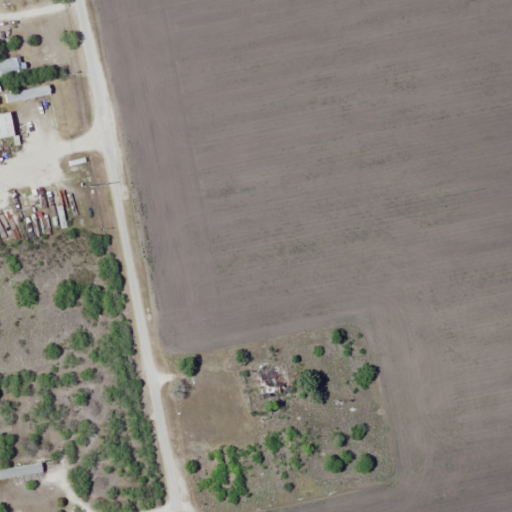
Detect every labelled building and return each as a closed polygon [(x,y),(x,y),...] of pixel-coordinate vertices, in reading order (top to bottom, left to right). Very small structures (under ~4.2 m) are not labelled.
[(0,78),(19,77),(17,59),(0,60),(0,78)] [(56,129),(66,127),(59,83),(49,85),(56,129)] [(10,93),(11,102),(46,95),(44,86),(10,93)] [(0,139),(15,137),(10,112),(0,114),(0,139)] [(284,366),(260,369),(262,394),(286,391),(284,366)]
